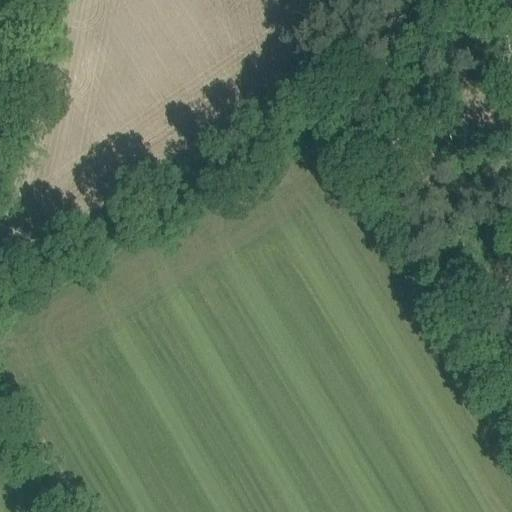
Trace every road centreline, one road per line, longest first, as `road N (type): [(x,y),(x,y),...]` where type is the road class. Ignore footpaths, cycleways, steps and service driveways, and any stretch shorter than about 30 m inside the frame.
road 1 (track): [(0,150),(33,0)]
road 2 (track): [(76,511),(0,384)]
